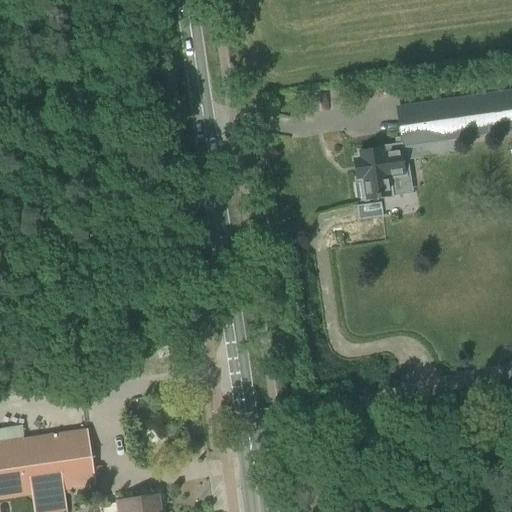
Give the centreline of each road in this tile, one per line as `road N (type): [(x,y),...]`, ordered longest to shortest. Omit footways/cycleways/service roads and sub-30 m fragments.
road 1 (tertiary): [(250,450),(185,0)]
road 2 (track): [(511,415),(287,445)]
